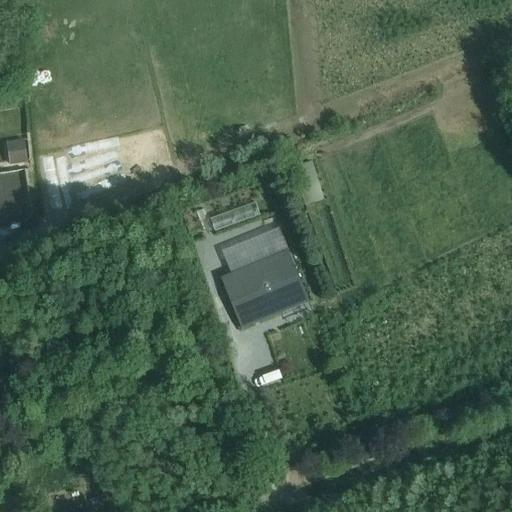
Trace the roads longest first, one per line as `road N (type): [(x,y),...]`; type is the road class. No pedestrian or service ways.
road 1 (track): [(511,398),(260,511)]
road 2 (track): [(348,511),(511,437)]
